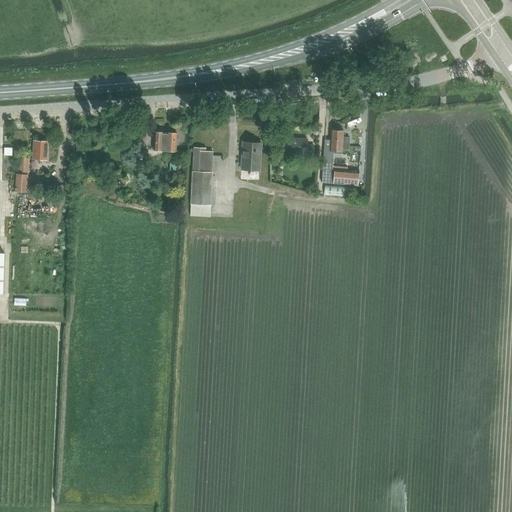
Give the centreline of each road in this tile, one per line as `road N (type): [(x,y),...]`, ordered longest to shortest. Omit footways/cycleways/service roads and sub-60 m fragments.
road 1 (unclassified): [(0,114),(403,85),(494,53)]
road 2 (secondary): [(0,92),(229,70),(360,28)]
